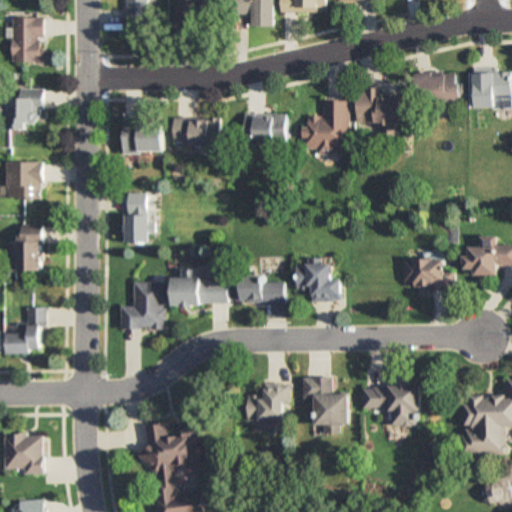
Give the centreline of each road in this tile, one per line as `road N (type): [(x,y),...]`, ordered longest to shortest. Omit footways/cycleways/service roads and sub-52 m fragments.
road 1 (residential): [(0,394),(127,389),(210,342),(479,337)]
road 2 (residential): [(86,78),(214,76),(511,17)]
road 3 (residential): [(85,0),(80,393)]
